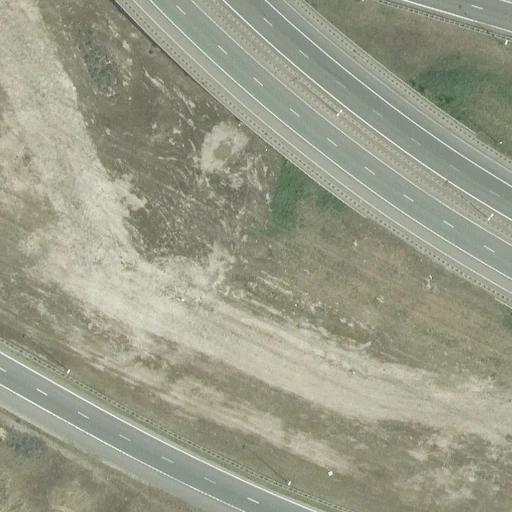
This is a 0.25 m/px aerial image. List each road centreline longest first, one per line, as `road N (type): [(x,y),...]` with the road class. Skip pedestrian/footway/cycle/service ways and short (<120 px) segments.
road 1 (trunk): [(169,0),(346,153),(511,262)]
road 2 (trunk): [(511,205),(334,80),(238,0)]
road 3 (trunk): [(0,368),(279,511)]
